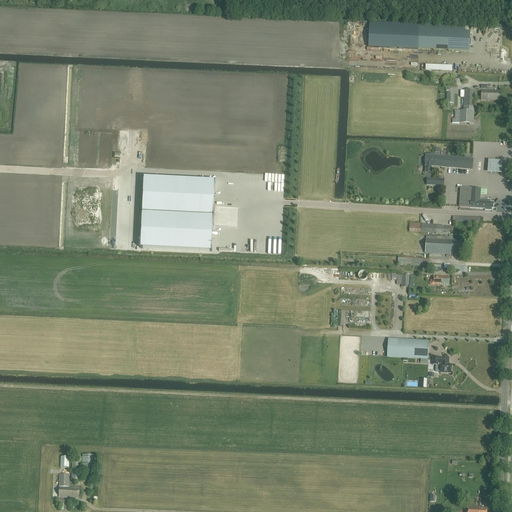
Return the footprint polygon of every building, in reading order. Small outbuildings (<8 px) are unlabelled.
[(419,25),(369,22),(368,47),(469,52),(470,32),(419,30),(419,25)] [(463,111),(460,111),(454,110),(454,118),(452,118),(452,123),(473,124),(474,94),(477,94),(477,90),(464,90),(463,111)] [(498,91),(482,90),(482,100),(498,101),(498,91)] [(472,170),(473,159),(425,155),(425,166),(425,173),(431,173),(431,167),(472,170)] [(488,161),(487,173),(502,174),(503,162),(488,161)] [(215,181),(144,178),(141,248),(212,252),(215,181)] [(489,201),(480,200),(481,189),(460,187),(459,207),(470,208),(485,209),(485,211),(492,211),(492,208),(493,209),(494,203),(489,202),(489,201)] [(420,233),(436,233),(436,234),(449,235),(449,232),(452,233),(452,225),(443,224),(443,225),(433,225),(433,224),(420,223),(409,223),(409,232),(420,233)] [(426,236),(425,253),(458,255),(458,253),(460,253),(460,243),(459,243),(459,241),(451,240),(451,238),(426,236)] [(404,257),(398,257),(398,263),(399,263),(399,265),(431,266),(432,263),(429,263),(429,259),(416,258),(410,258),(404,257)] [(361,279),(368,274),(364,268),(357,273),(361,279)] [(410,275),(402,275),(397,274),(397,273),(392,273),(391,279),(397,279),(396,285),(401,285),(401,287),(409,288),(410,275)] [(106,282),(105,304),(128,305),(129,275),(122,275),(111,275),(106,282)] [(449,277),(433,276),(433,285),(448,285),(449,277)] [(388,339),(387,357),(428,359),(429,342),(388,339)] [(451,373),(451,365),(448,364),(449,358),(433,357),(432,365),(436,365),(436,372),(440,372),(451,373)] [(82,455),(81,471),(94,472),(95,455),(82,455)] [(60,467),(69,467),(69,457),(61,457),(60,467)] [(72,460),(71,479),(80,479),(80,460),(72,460)] [(59,498),(58,504),(67,504),(68,499),(71,499),(71,498),(79,498),(79,488),(69,488),(69,475),(59,474),(59,487),(59,498)]
